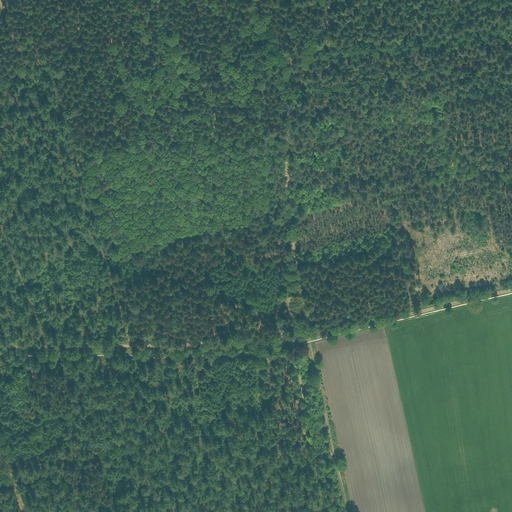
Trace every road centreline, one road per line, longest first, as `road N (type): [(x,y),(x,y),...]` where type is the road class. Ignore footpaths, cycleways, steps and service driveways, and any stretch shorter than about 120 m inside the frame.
road 1 (track): [(0,345),(310,337)]
road 2 (track): [(290,124),(291,213),(310,337)]
road 3 (track): [(310,337),(511,289)]
road 4 (track): [(310,337),(347,511)]
road 5 (track): [(290,124),(447,95)]
road 6 (track): [(0,75),(86,37),(75,0)]
